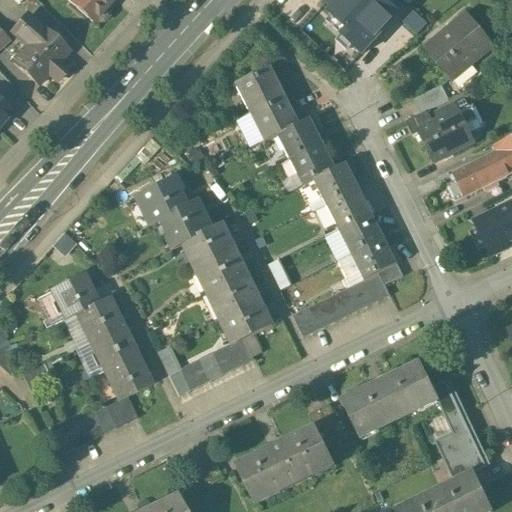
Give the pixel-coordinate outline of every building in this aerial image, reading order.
[(68,0),(93,22),(95,20),(105,9),(113,0),(68,0)] [(383,0),(324,0),(323,1),(330,8),(327,12),(345,29),(339,35),(361,55),(398,14),(383,0)] [(105,9),(95,20),(97,22),(103,22),(108,16),(107,11),(105,9)] [(466,15),(424,50),(449,81),(492,46),(466,15)] [(39,32),(28,22),(18,33),(29,44),(29,43),(39,32)] [(42,30),(39,32),(29,43),(29,44),(14,61),(39,83),(48,73),(59,62),(67,53),(42,30)] [(0,31),(0,47),(8,40),(0,31)] [(59,62),(48,73),(57,81),(67,69),(59,62)] [(270,67),(234,84),(249,113),(284,96),(270,67)] [(440,86),(412,100),(419,115),(425,112),(447,100),(440,86)] [(284,96),(249,113),(263,142),(276,135),(298,125),(284,96)] [(0,125),(10,115),(0,106),(0,125)] [(452,106),(439,112),(443,119),(456,113),(452,106)] [(474,108),(469,107),(456,113),(467,134),(479,127),(481,123),(474,108)] [(419,115),(404,122),(411,136),(418,132),(432,125),(425,112),(419,115)] [(432,125),(418,132),(433,162),(471,143),(467,134),(456,113),(443,119),(432,125)] [(298,125),(276,135),(289,160),(321,144),(309,119),(298,125)] [(511,138),(494,148),(496,153),(505,149),(511,162),(511,138)] [(321,144),(289,160),(301,185),(312,180),(334,169),(321,144)] [(496,153),(469,167),(479,188),(492,182),(496,184),(502,181),(503,177),(511,172),(511,162),(505,149),(496,153)] [(334,169),(312,180),(325,205),(357,189),(345,164),(334,169)] [(172,177),(132,197),(147,226),(158,221),(186,206),(172,177)] [(357,189),(325,205),(337,230),(370,214),(357,189)] [(186,206),(158,221),(172,249),(182,244),(212,229),(198,200),(186,206)] [(510,203),(492,212),(508,243),(509,243),(511,241),(511,206),(510,203)] [(492,212),(472,222),(489,255),(510,245),(509,243),(508,243),(492,212)] [(370,214),(337,230),(350,255),(383,239),(370,214)] [(212,229),(182,244),(194,269),(234,250),(221,225),(212,229)] [(383,239),(350,255),(362,280),(377,273),(394,264),(395,263),(383,239)] [(234,250),(194,269),(206,295),(246,275),(234,250)] [(394,264),(377,273),(377,274),(383,286),(402,277),(394,264)] [(383,286),(377,274),(366,279),(377,302),(388,296),(383,286)] [(81,275),(49,290),(63,320),(74,314),(96,304),(81,275)] [(246,275),(206,295),(218,320),(258,300),(246,275)] [(366,279),(355,285),(366,307),(377,302),(366,279)] [(355,285),(345,290),(356,313),(366,307),(355,285)] [(345,290),(334,295),(345,318),(356,313),(345,290)] [(334,295),(323,301),(334,323),(345,318),(334,295)] [(96,304),(74,314),(88,344),(121,328),(107,299),(96,304)] [(258,300),(218,320),(231,345),(271,326),(258,300)] [(323,301),(312,306),(323,328),(334,323),(323,301)] [(312,306),(301,311),(312,334),(323,328),(312,306)] [(301,311),(291,316),(302,339),(312,334),(301,311)] [(121,328),(88,344),(102,372),(135,357),(121,328)] [(243,341),(232,346),(242,366),(252,361),(243,341)] [(231,346),(231,345),(220,350),(231,371),(242,366),(232,346),(231,346)] [(220,350),(210,355),(220,377),(231,371),(220,350)] [(220,377),(210,355),(199,360),(209,382),(220,377)] [(135,357),(102,372),(116,401),(116,402),(125,397),(149,386),(135,357)] [(209,382),(199,360),(188,366),(198,387),(209,382)] [(417,366),(343,401),(342,400),(340,401),(360,440),(361,439),(361,438),(434,402),(435,404),(437,403),(432,392),(418,364),(416,364),(417,366)] [(188,366),(177,371),(188,393),(198,387),(188,366)] [(188,393),(177,371),(166,376),(177,398),(188,393)] [(481,462),(446,385),(432,392),(437,403),(435,404),(449,434),(433,442),(449,477),(481,462)] [(125,397),(116,402),(116,401),(114,402),(124,424),(135,419),(125,397)] [(114,402),(103,408),(114,429),(124,424),(114,402)] [(328,405),(307,415),(317,434),(338,424),(328,405)] [(114,429),(103,408),(93,413),(103,434),(114,429)] [(93,413),(61,428),(71,450),(103,434),(93,413)] [(61,428),(50,434),(60,455),(71,450),(61,428)] [(279,443),(269,449),(269,451),(235,468),(253,504),(331,465),(313,429),(280,445),(279,443)] [(212,458),(202,463),(211,483),(222,478),(212,458)] [(202,463),(181,474),(191,493),(211,483),(202,463)] [(439,490),(395,511),(395,510),(394,511),(485,511),(488,511),(490,511),(471,473),(470,473),(470,474),(439,490)] [(182,511),(175,496),(142,511),(140,511),(139,509),(134,511),(182,511)]
